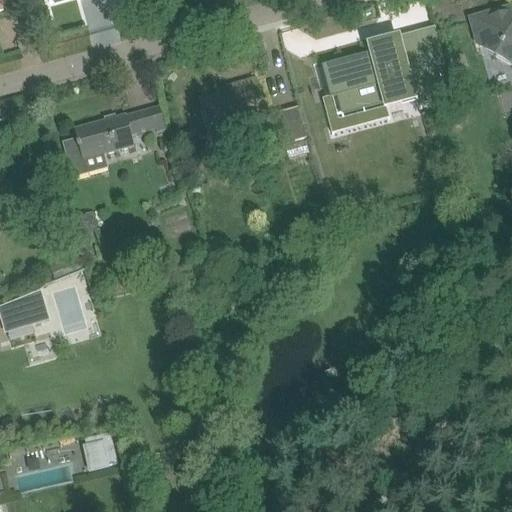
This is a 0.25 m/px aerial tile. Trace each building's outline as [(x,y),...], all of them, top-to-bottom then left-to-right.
[(511,9),(472,21),(480,48),(511,65),(511,9)] [(370,55),(322,68),(331,99),(331,100),(333,100),(337,99),(342,117),(384,106),(395,103),(396,102),(402,101),(417,97),(419,103),(420,106),(446,99),(438,69),(422,73),(414,40),(403,43),(391,46),(389,47),(383,48),(382,51),(383,56),(374,58),(373,54),(370,55)] [(202,101),(201,101),(203,111),(201,111),(206,127),(208,126),(211,137),(216,158),(244,150),(273,142),(267,121),(266,118),(255,80),(254,81),(254,82),(219,92),(219,90),(215,91),(217,98),(203,102),(202,101)] [(299,109),(273,116),(281,144),(284,143),(285,146),(304,140),(307,139),(304,128),(301,116),(299,109)] [(79,140),(63,144),(73,180),(88,175),(85,163),(105,158),(133,150),(131,139),(137,138),(138,140),(151,136),(150,133),(145,113),(126,118),(117,120),(105,123),(76,131),(79,140)] [(77,258),(54,267),(59,279),(82,270),(77,258)] [(75,282),(51,290),(69,345),(93,337),(75,282)] [(41,294),(0,310),(0,311),(7,334),(30,327),(32,326),(49,321),(42,300),(41,294)] [(117,349),(97,355),(106,384),(126,378),(117,349)] [(113,435),(87,441),(89,448),(90,452),(103,449),(107,468),(111,467),(120,465),(113,435)] [(56,468),(63,482),(93,467),(83,446),(60,457),(63,464),(56,468)]
